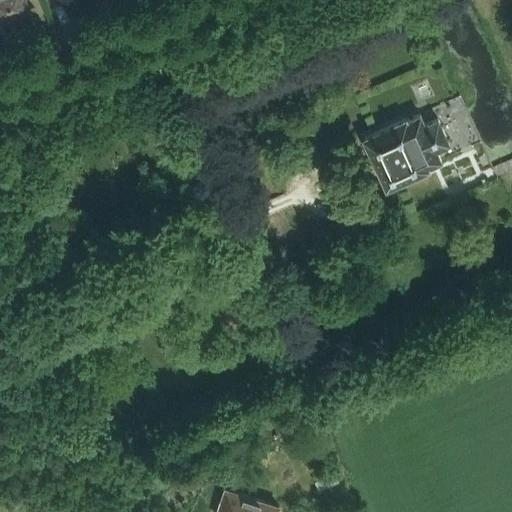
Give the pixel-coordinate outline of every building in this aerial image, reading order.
[(0,0),(0,21),(16,15),(9,0),(0,0)] [(9,0),(16,15),(29,9),(25,0),(9,0)] [(364,138),(387,188),(429,168),(428,167),(442,161),(437,150),(450,144),(438,118),(425,124),(420,114),(407,120),(406,118),(364,138)] [(335,470),(315,482),(321,492),(342,481),(335,470)] [(217,511),(276,511),(279,506),(225,488),(217,511)]
